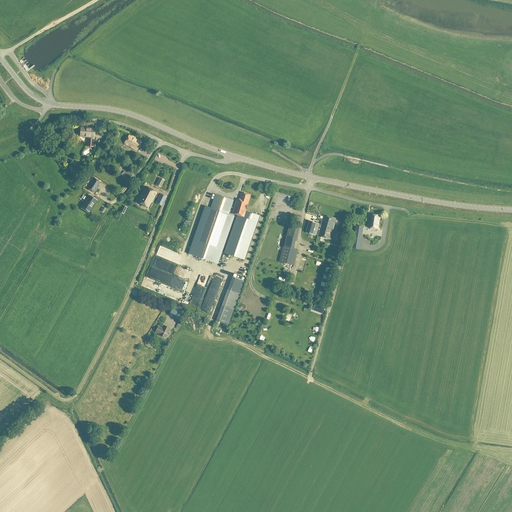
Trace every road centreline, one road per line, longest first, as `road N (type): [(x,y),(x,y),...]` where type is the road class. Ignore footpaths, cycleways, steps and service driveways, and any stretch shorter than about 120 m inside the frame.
road 1 (tertiary): [(511,210),(311,177),(121,111),(48,103),(0,57)]
road 2 (track): [(129,289),(69,399),(0,355)]
